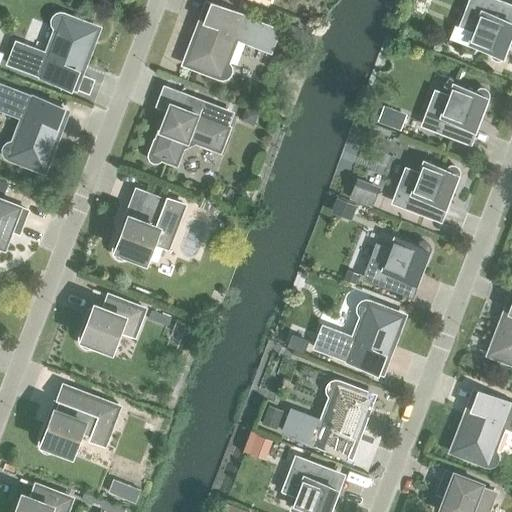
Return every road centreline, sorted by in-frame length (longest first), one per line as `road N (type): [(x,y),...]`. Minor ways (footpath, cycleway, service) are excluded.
road 1 (residential): [(0,416),(159,0)]
road 2 (residential): [(511,158),(376,511)]
